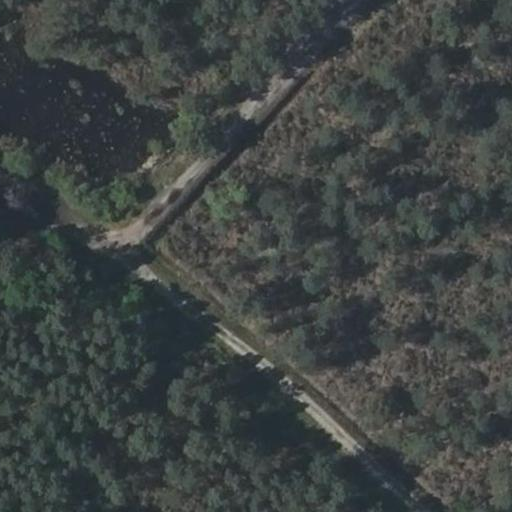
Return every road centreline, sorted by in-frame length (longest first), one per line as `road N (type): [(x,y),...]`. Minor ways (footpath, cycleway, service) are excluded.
road 1 (track): [(0,210),(158,297),(405,511)]
road 2 (track): [(408,0),(158,297)]
